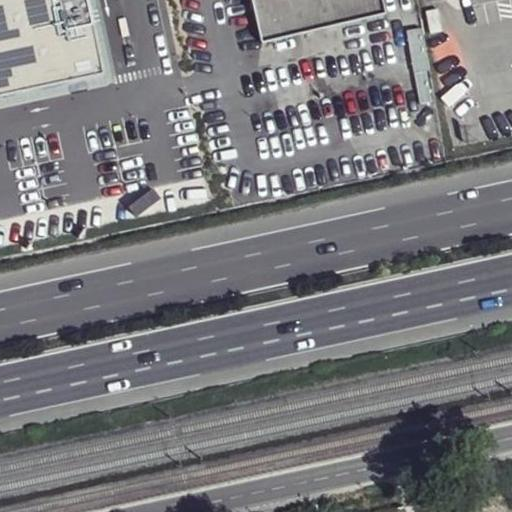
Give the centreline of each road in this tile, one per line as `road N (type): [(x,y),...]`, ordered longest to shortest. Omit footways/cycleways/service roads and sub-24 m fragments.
road 1 (motorway): [(0,389),(511,277)]
road 2 (motorway): [(511,209),(0,320)]
road 3 (tertiary): [(511,452),(244,511)]
